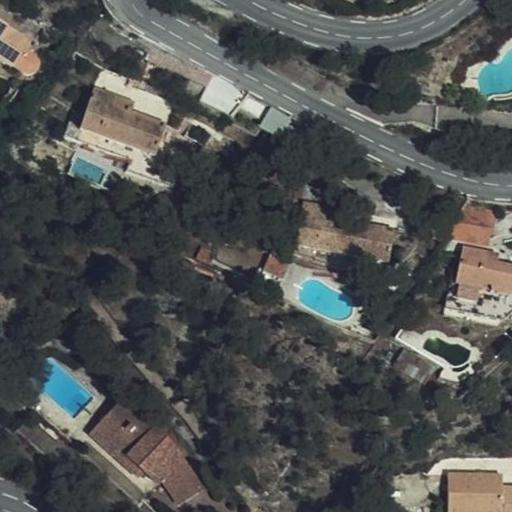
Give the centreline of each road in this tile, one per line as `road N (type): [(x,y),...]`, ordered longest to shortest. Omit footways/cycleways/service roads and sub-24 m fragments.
road 1 (tertiary): [(126,0),(131,18),(425,167),(511,186)]
road 2 (tertiary): [(468,0),(447,19),(400,38),(306,27),(252,0)]
